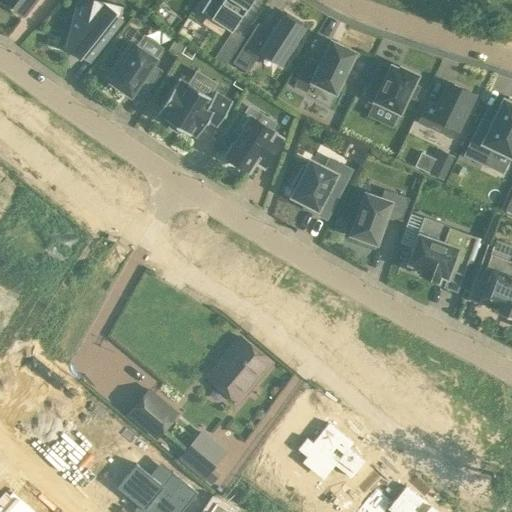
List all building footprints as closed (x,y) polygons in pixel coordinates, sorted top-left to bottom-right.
[(0,0),(22,17),(34,1),(35,1),(35,0),(34,0),(0,0)] [(72,20),(65,46),(78,57),(79,56),(91,41),(100,48),(122,20),(119,18),(122,7),(96,0),(88,0),(82,22),(72,20)] [(133,0),(127,0),(122,7),(132,14),(140,4),(133,0)] [(207,0),(200,11),(231,31),(251,0),(207,0)] [(271,29),(270,30),(259,48),(257,50),(260,51),(281,65),(304,28),(300,25),(301,23),(287,14),(285,16),(281,13),(271,29)] [(216,53),(227,60),(240,38),(228,31),(216,53)] [(168,50),(177,55),(184,42),(175,37),(168,50)] [(335,93),(354,52),(330,40),(319,63),(306,57),(292,86),(306,92),(311,81),(335,93)] [(161,70),(151,64),(155,59),(135,45),(125,60),(121,57),(111,71),(115,74),(110,82),(130,95),(137,85),(147,92),(161,70)] [(251,53),(241,47),(232,62),(242,69),(251,53)] [(379,88),(368,82),(362,95),(398,113),(407,96),(412,98),(418,87),(412,84),(417,75),(399,67),(398,69),(390,65),(389,67),(385,76),(379,88)] [(187,84),(178,79),(157,113),(164,117),(163,118),(189,133),(189,132),(196,136),(206,119),(217,126),(231,102),(215,92),(211,98),(207,97),(208,96),(188,83),(187,84)] [(417,121),(453,139),(474,94),(449,82),(438,105),(427,100),(417,121)] [(507,101),(503,99),(492,122),(481,117),(462,155),(482,164),(491,146),(511,156),(511,154),(511,99),(508,98),(507,101)] [(264,166),(281,139),(272,133),(272,132),(249,117),(225,155),(231,158),(229,161),(241,168),(242,166),(248,169),(254,160),(264,166)] [(453,157),(440,151),(430,173),(442,179),(453,157)] [(329,211),(350,170),(339,164),(334,173),(309,161),(307,166),(301,163),(289,186),(295,189),(291,196),(305,204),(304,207),(315,213),(319,205),(329,211)] [(0,205),(24,177),(5,162),(0,168),(0,205)] [(24,177),(0,205),(0,209),(15,222),(9,230),(21,240),(35,223),(24,214),(42,192),(24,177)] [(375,243),(385,215),(400,221),(408,198),(383,189),(380,198),(364,192),(349,234),(359,237),(358,242),(371,246),(372,242),(375,243)] [(410,214),(400,243),(413,247),(412,250),(410,249),(404,265),(420,270),(418,274),(437,281),(440,275),(446,278),(449,270),(462,275),(476,237),(423,218),(410,214)] [(46,232),(32,249),(44,259),(50,251),(70,267),(96,236),(75,219),(57,241),(46,232)] [(486,243),(466,298),(479,303),(481,297),(483,293),(492,296),(491,300),(499,303),(496,311),(511,316),(511,245),(495,239),(493,246),(486,243)] [(167,292),(146,318),(182,347),(203,321),(190,311),(192,309),(191,308),(189,310),(182,304),(184,303),(183,302),(181,303),(167,292)] [(0,332),(10,322),(0,312),(0,332)] [(0,342),(9,351),(0,359),(0,382),(8,390),(36,361),(18,343),(25,336),(13,326),(0,339),(0,342)] [(237,402),(270,362),(239,337),(206,377),(237,402)] [(176,413),(148,390),(128,414),(156,437),(176,413)] [(321,482),(327,474),(334,465),(350,478),(365,461),(349,448),(353,442),(328,421),(312,441),(306,436),(296,448),(303,454),(297,462),(321,482)] [(211,469),(219,461),(194,440),(179,458),(204,478),(205,477),(211,483),(218,474),(211,469)] [(136,463),(116,487),(137,505),(133,509),(136,511),(181,511),(197,493),(173,472),(162,485),(136,463)] [(345,511),(359,495),(346,484),(322,511),(345,511)] [(384,511),(386,509),(389,511),(439,511),(405,485),(392,501),(379,491),(362,511),(384,511)] [(0,504),(0,511),(35,511),(12,491),(0,504)] [(226,511),(227,511),(215,503),(208,511),(226,511)]
